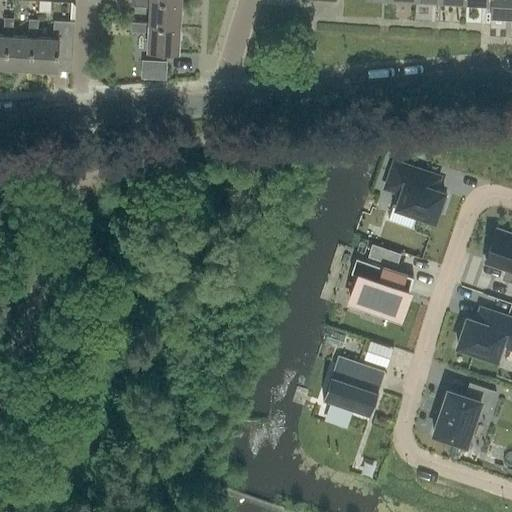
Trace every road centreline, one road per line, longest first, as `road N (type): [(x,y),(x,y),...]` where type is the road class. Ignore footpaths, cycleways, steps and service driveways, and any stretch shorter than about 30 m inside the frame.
road 1 (residential): [(511,489),(419,458),(402,428),(469,213),(482,199),(511,200)]
road 2 (tertiary): [(220,103),(511,78)]
road 3 (tertiary): [(0,121),(220,103)]
